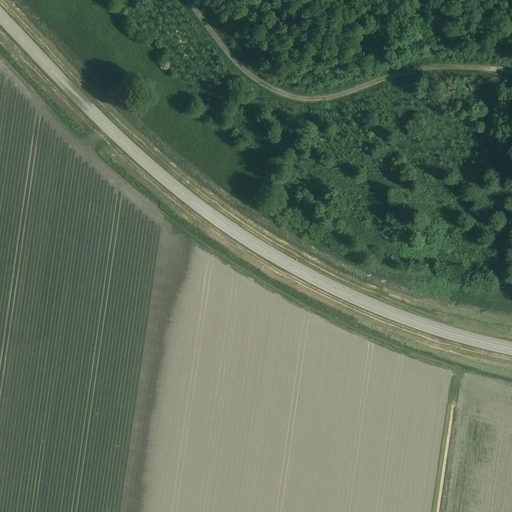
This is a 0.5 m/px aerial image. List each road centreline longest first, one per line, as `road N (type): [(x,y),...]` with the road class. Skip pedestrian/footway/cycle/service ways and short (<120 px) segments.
road 1 (unclassified): [(511,348),(387,312),(259,247),(163,178),(0,15)]
road 2 (track): [(186,0),(239,69),(281,96),(327,98),(431,68),(511,69)]
